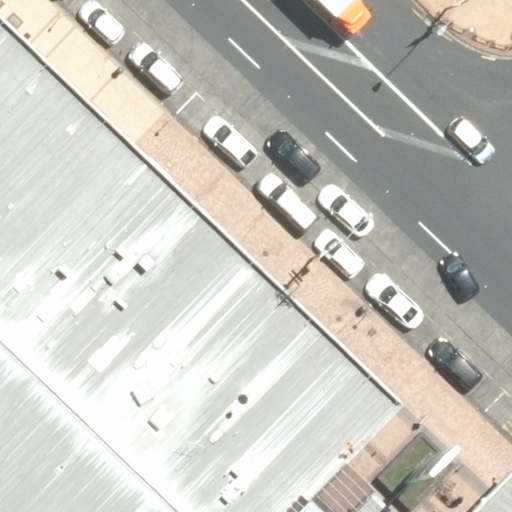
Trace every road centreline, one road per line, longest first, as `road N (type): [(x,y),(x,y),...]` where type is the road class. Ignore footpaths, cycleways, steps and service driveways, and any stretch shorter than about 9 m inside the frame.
road 1 (primary): [(455,234),(213,0)]
road 2 (primary): [(357,0),(511,148)]
